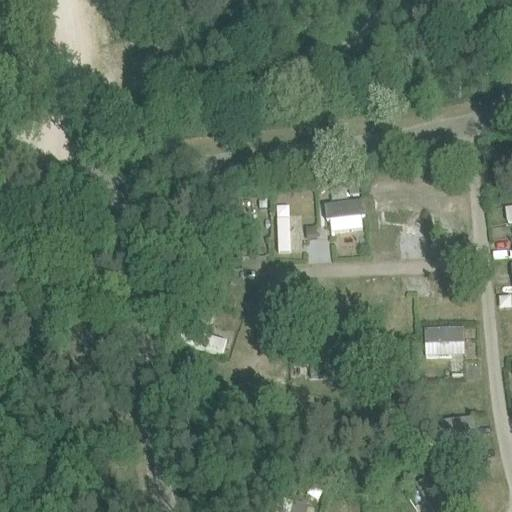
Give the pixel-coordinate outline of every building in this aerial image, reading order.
[(359,185),(350,186),(351,197),(360,196),(359,185)] [(460,210),(459,185),(415,187),(415,202),(440,201),(440,210),(460,210)] [(329,203),(330,232),(365,231),(364,202),(329,203)] [(291,219),(278,220),(279,253),(293,253),(291,219)] [(427,222),(417,223),(418,233),(427,233),(427,222)] [(415,224),(406,225),(406,234),(416,234),(415,224)] [(316,227),(307,228),(308,240),(317,239),(316,227)] [(357,245),(356,232),(341,232),(341,246),(357,245)] [(469,280),(460,280),(460,291),(469,291),(469,280)] [(457,291),(434,292),(434,303),(423,303),(423,318),(458,317),(457,291)] [(393,292),(394,332),(406,331),(405,292),(393,292)] [(206,310),(202,320),(211,323),(215,313),(206,310)] [(466,328),(424,329),(425,356),(467,355),(466,328)] [(420,346),(410,346),(411,358),(421,358),(420,346)] [(388,347),(378,347),(379,359),(388,359),(388,347)] [(437,421),(439,450),(476,448),(475,420),(437,421)] [(472,470),(463,471),(463,479),(473,478),(472,470)] [(283,481),(274,488),(279,494),(288,487),(283,481)] [(332,495),(332,510),(362,511),(362,496),(332,495)] [(307,511),(309,508),(286,501),(282,511),(307,511)]
